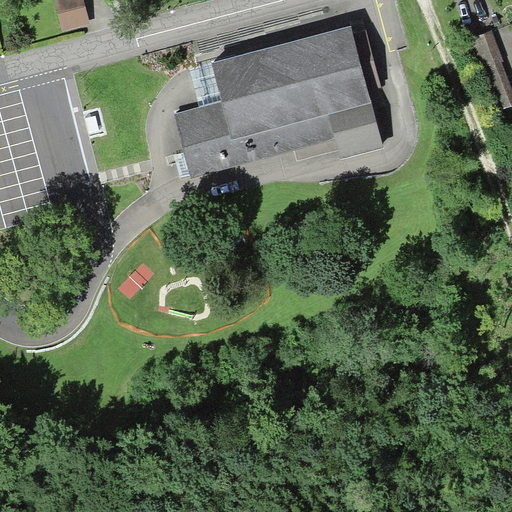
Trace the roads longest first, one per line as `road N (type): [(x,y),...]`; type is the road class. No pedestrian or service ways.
road 1 (residential): [(0,71),(265,0)]
road 2 (track): [(421,0),(511,221)]
